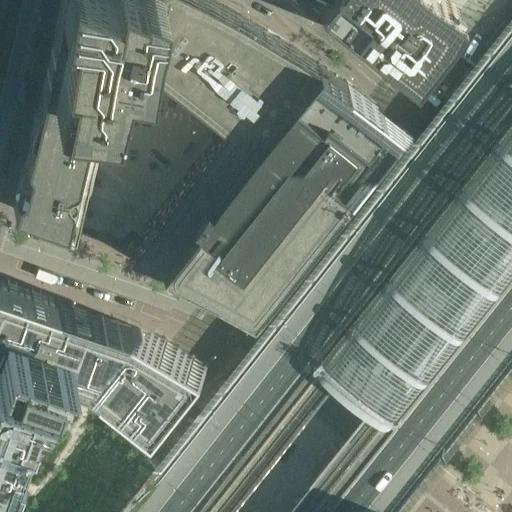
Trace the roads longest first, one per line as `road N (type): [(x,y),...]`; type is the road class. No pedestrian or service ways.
road 1 (primary): [(511,82),(174,511)]
road 2 (residential): [(0,245),(200,319),(388,461)]
road 3 (residential): [(511,187),(346,49),(272,0)]
road 4 (primary): [(355,511),(511,310)]
road 5 (residential): [(388,461),(511,307)]
road 6 (tertiary): [(0,134),(31,0)]
